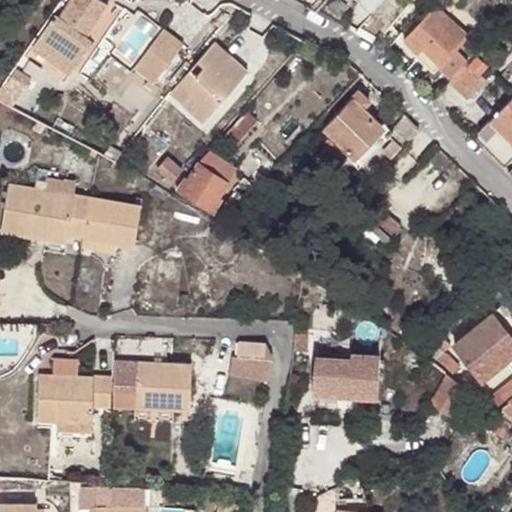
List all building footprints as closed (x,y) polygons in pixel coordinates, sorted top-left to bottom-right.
[(53,16),(33,46),(70,71),(91,42),(84,38),(107,5),(99,0),(70,0),(57,19),(53,16)] [(465,61),(474,51),(462,40),(467,35),(434,4),(402,38),(422,55),(417,60),(432,74),(437,69),(449,79),(465,61)] [(184,44),(164,29),(134,68),(154,84),(184,44)] [(247,70),(212,41),(169,93),(183,105),(188,99),(208,116),(247,70)] [(449,79),(448,80),(467,98),(485,79),(465,61),(449,79)] [(0,85),(0,100),(9,106),(28,76),(13,66),(0,85)] [(349,95),(353,100),(362,108),(370,100),(358,87),(349,95)] [(511,93),(510,95),(477,130),(485,137),(496,126),(511,141),(511,93)] [(203,122),(208,116),(188,99),(183,105),(203,122)] [(356,157),(382,128),(362,108),(353,100),(325,128),(333,136),(322,147),(326,150),(316,159),(330,172),(345,156),(349,161),(354,156),(356,157)] [(257,120),(247,111),(225,134),(236,144),(257,120)] [(421,131),(407,117),(389,135),(362,164),(353,173),(367,186),(389,164),(421,131)] [(44,124),(36,120),(32,129),(40,134),(44,124)] [(362,164),(389,135),(382,128),(356,157),(362,164)] [(298,145),(295,143),(284,155),(299,168),(317,149),(304,138),(298,145)] [(187,173),(176,190),(212,212),(221,197),(218,195),(236,167),(210,151),(198,163),(193,173),(187,173)] [(299,168),(284,155),(282,157),(297,170),(299,168)] [(181,169),(166,157),(156,168),(171,180),(181,169)] [(45,189),(75,193),(76,182),(47,178),(45,189)] [(252,184),(247,180),(244,183),(248,188),(252,184)] [(85,233),(90,196),(75,193),(45,189),(9,183),(2,230),(39,236),(41,226),(69,230),(85,233)] [(221,207),(212,218),(220,224),(231,213),(229,210),(242,196),(236,190),(221,207)] [(84,237),(115,242),(135,245),(143,198),(137,196),(136,203),(90,196),(85,233),(84,237)] [(376,222),(391,235),(395,229),(403,237),(407,232),(385,212),(376,222)] [(370,222),(366,227),(386,244),(391,239),(370,222)] [(67,240),(69,230),(41,226),(39,236),(67,240)] [(395,229),(391,235),(399,243),(403,237),(395,229)] [(114,250),(115,242),(84,237),(82,245),(114,250)] [(511,313),(503,302),(494,309),(493,307),(488,311),(490,313),(452,345),(481,381),(505,360),(511,368),(511,313)] [(442,338),(435,345),(441,351),(448,345),(442,338)] [(236,356),(262,359),(263,343),(238,340),(236,356)] [(271,354),(263,343),(262,359),(236,356),(231,355),(229,374),(267,378),(271,354)] [(435,345),(428,352),(434,358),(441,351),(435,345)] [(441,351),(434,358),(447,372),(454,365),(441,351)] [(351,359),(315,356),(314,392),(376,395),(378,355),(351,353),(351,359)] [(114,360),(113,376),(41,373),(39,419),(58,420),(93,421),(94,406),(190,409),(191,363),(114,360)] [(465,387),(446,373),(428,404),(448,417),(465,387)] [(511,376),(487,395),(496,406),(511,392),(511,376)] [(511,396),(497,408),(511,421),(511,396)] [(92,438),(93,421),(58,420),(58,437),(92,438)] [(0,503),(0,511),(37,511),(38,502),(0,503)]
